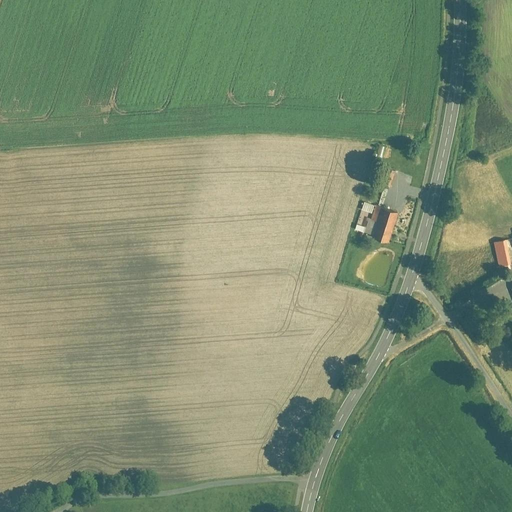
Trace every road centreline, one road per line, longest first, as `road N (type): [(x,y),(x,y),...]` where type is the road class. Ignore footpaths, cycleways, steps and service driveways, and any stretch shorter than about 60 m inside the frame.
road 1 (secondary): [(410,272),(441,167),(459,53),(458,0)]
road 2 (secondary): [(305,511),(329,441),(410,272)]
road 3 (residential): [(410,272),(511,416)]
